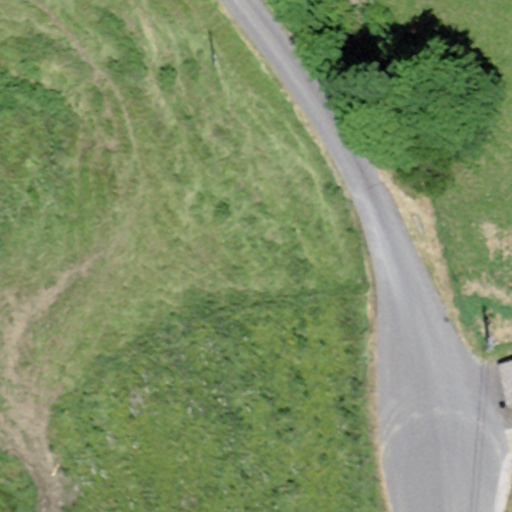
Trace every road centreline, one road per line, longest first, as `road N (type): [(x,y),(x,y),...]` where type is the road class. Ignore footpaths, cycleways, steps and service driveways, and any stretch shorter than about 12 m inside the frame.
road 1 (unclassified): [(426,404),(391,239),(336,137),(239,0)]
road 2 (unclassified): [(490,511),(485,434),(426,404)]
